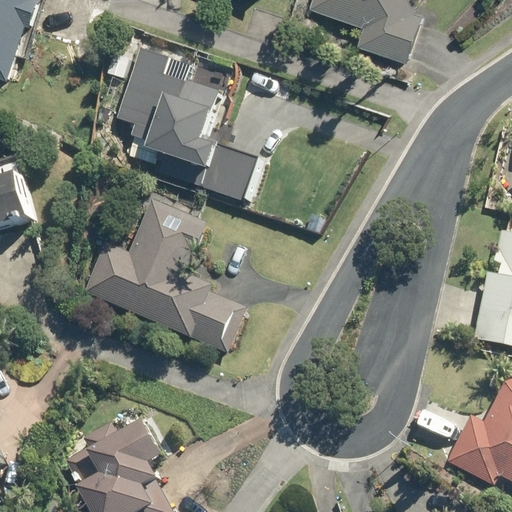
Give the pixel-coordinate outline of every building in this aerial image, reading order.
[(40,0),(0,0),(0,82),(11,87),(31,32),(34,34),(44,7),(38,5),(40,0)] [(367,27),(361,45),(410,63),(425,17),(416,14),(420,0),(315,0),(313,8),(367,27)] [(123,121),(142,127),(138,140),(172,152),(165,173),(250,203),(264,162),(207,143),(222,97),(167,78),(173,62),(146,54),(123,121)] [(187,82),(190,71),(180,68),(177,79),(187,82)] [(0,232),(33,224),(22,180),(0,185),(0,232)] [(189,284),(213,229),(155,203),(132,257),(109,247),(88,294),(231,356),(250,311),(189,284)] [(511,235),(506,234),(498,265),(504,265),(501,277),(495,276),(479,341),(511,349),(511,235)] [(504,479),(511,482),(511,385),(510,386),(489,426),(474,419),(451,464),(499,488),(504,479)] [(92,450),(71,462),(98,511),(176,511),(153,470),(168,462),(148,426),(124,440),(116,426),(87,442),(92,450)] [(0,498),(6,496),(0,485),(0,475),(10,471),(0,452),(0,498)]
